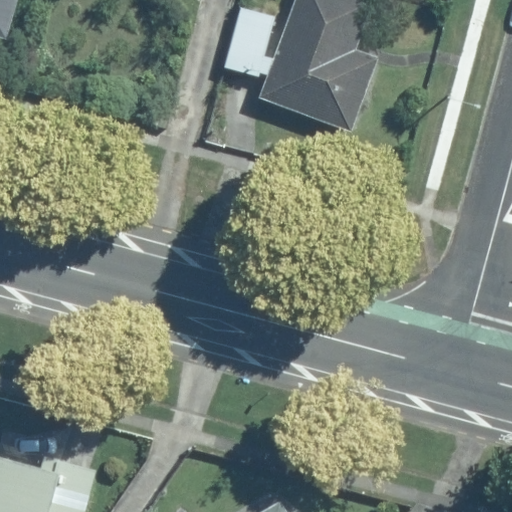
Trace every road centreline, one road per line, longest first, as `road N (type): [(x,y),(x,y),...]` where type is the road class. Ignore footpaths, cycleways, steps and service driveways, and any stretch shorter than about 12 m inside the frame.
road 1 (tertiary): [(456,374),(0,249)]
road 2 (residential): [(456,374),(511,166)]
